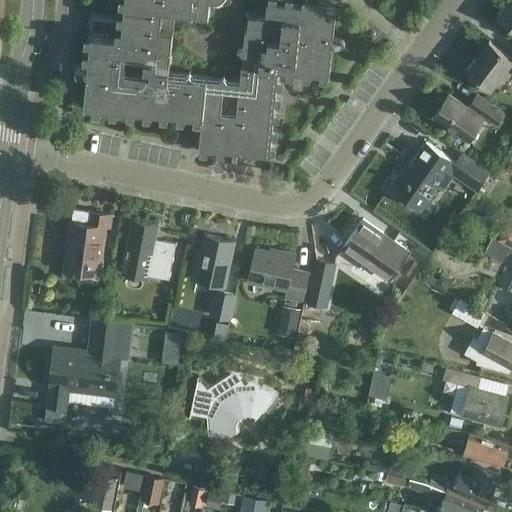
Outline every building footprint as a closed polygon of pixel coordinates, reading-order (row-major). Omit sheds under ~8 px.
[(76,68),(75,70),(75,73),(78,74),(86,75),(83,104),(201,115),(198,147),(232,150),(231,159),(232,162),(235,163),(238,162),(239,159),(240,151),(269,154),(277,70),(328,75),(331,45),(339,45),(342,44),(343,42),(343,39),(340,37),(332,37),(335,8),(285,3),(285,0),(267,0),(268,1),(266,16),(249,14),(247,29),(244,28),(239,81),(167,73),(173,17),(206,20),(208,4),(215,4),(221,3),(223,0),(124,0),(122,20),(92,17),(91,33),(90,33),(87,67),(78,66),(76,68)] [(511,24),(511,0),(506,0),(497,12),(511,24)] [(489,86),(511,57),(488,39),(466,68),(489,86)] [(503,110),(475,91),(466,104),(447,91),(432,114),(466,138),(483,113),(495,121),(503,110)] [(441,187),(451,171),(447,168),(454,159),(424,139),(402,173),(398,171),(396,174),(393,174),(389,180),(390,182),(388,186),(419,207),(435,183),(441,187)] [(475,187),(488,168),(460,149),(454,159),(447,168),(451,171),(475,187)] [(110,224),(111,211),(73,207),(71,219),(68,219),(62,269),(99,273),(105,224),(110,224)] [(342,245),(388,276),(407,249),(361,217),(342,245)] [(163,239),(155,238),(158,222),(132,218),(122,273),(148,277),(148,274),(169,278),(176,241),(163,238),(163,239)] [(230,257),(234,239),(204,232),(201,249),(197,248),(191,277),(216,282),(209,313),(230,317),(235,292),(223,290),(230,257)] [(279,252),(255,247),(249,279),(287,287),(286,296),(301,299),(308,269),(292,266),(295,252),(279,249),(279,252)] [(328,259),(317,257),(307,299),(318,301),(328,259)] [(477,324),(483,310),(459,297),(452,310),(477,324)] [(127,356),(131,321),(93,316),(89,351),(54,347),(50,385),(69,387),(68,399),(113,405),(119,355),(127,356)] [(492,330),(483,325),(476,337),(473,335),(464,351),(477,358),(476,361),(501,368),(504,362),(511,365),(511,339),(493,329),(492,330)] [(499,423),(507,394),(477,386),(480,374),(445,365),(442,377),(468,384),(461,412),(499,423)] [(197,377),(190,411),(215,416),(216,435),(237,428),(237,425),(237,421),(240,416),(245,411),(251,411),(253,402),(264,408),(278,392),(257,381),(259,373),(229,367),(230,371),(207,386),(197,377)] [(432,422),(430,431),(467,440),(463,451),(502,462),(508,440),(471,430),(432,422)] [(310,427),(305,451),(316,453),(321,429),(310,427)] [(486,501),(499,469),(476,461),(463,459),(454,480),(433,471),(430,478),(486,501)] [(83,469),(79,488),(94,491),(92,503),(109,506),(116,475),(83,469)] [(141,489),(144,473),(126,469),(123,485),(141,489)] [(385,479),(397,482),(398,474),(386,471),(385,479)] [(157,504),(162,477),(145,473),(139,501),(157,504)] [(435,511),(481,511),(484,505),(424,479),(409,476),(406,483),(441,498),(435,511)] [(200,506),(205,485),(193,483),(189,504),(200,506)] [(219,506),(222,489),(210,487),(207,504),(219,506)] [(264,511),(267,499),(243,494),(239,511),(264,511)] [(435,511),(418,505),(404,501),(402,509),(409,511),(435,511)]
